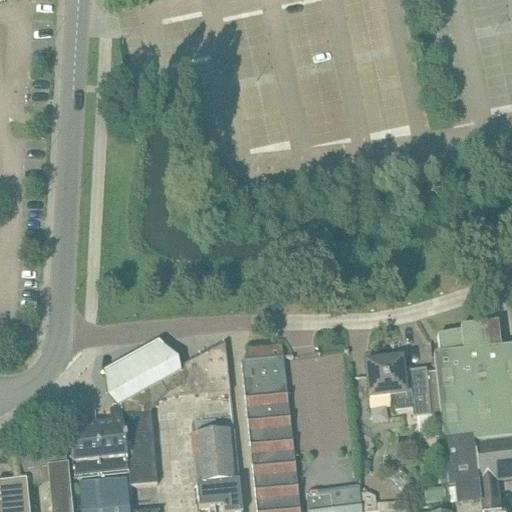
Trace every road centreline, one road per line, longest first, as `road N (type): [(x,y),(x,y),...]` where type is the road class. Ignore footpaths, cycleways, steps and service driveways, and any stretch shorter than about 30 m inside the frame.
road 1 (tertiary): [(58,337),(76,0)]
road 2 (residential): [(229,323),(368,320),(511,281)]
road 3 (residential): [(248,511),(229,323)]
road 4 (residential): [(58,337),(229,323)]
road 5 (unknown): [(307,321),(334,480)]
